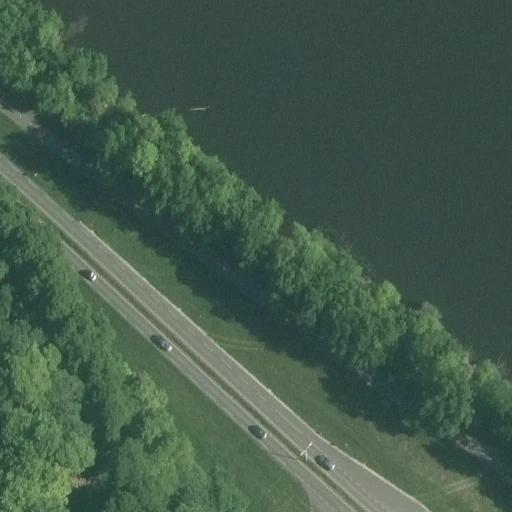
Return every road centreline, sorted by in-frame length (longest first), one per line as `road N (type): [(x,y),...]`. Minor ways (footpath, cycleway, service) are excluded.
road 1 (primary): [(377,511),(0,165)]
road 2 (primary): [(0,195),(344,511)]
